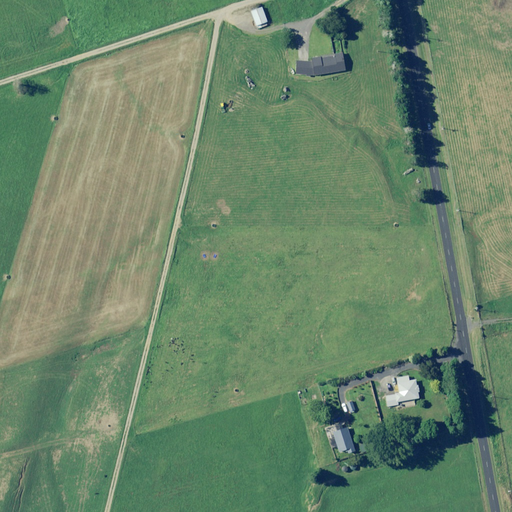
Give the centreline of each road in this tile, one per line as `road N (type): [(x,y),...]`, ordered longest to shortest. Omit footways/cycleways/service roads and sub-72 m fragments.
road 1 (unclassified): [(402,0),(495,511)]
road 2 (track): [(250,0),(0,80)]
